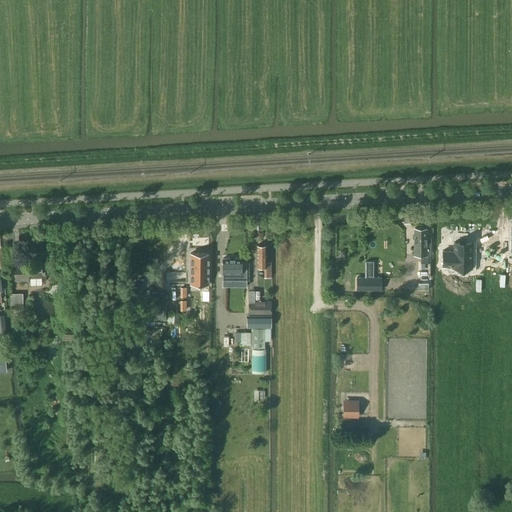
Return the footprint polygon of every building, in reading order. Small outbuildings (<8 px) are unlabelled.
[(415,229),(414,255),(421,255),(421,263),(428,263),(428,255),(430,255),(431,238),(427,238),(427,229),(415,229)] [(510,230),(493,230),(493,255),(510,255),(510,230)] [(456,240),(445,240),(445,255),(456,255),(456,257),(474,257),(474,232),(456,232),(456,240)] [(266,245),(257,245),(257,267),(266,267),(266,270),(271,269),(271,263),(266,263),(266,245)] [(48,269),(48,252),(36,252),(36,267),(29,267),(29,269),(16,270),(16,281),(29,281),(29,277),(46,277),(46,275),(48,275),(48,269)] [(209,254),(191,253),(191,283),(209,283),(209,276),(209,254)] [(243,259),(224,259),(224,274),(224,280),(247,280),(247,260),(243,260),(243,259)] [(365,277),(356,277),(356,290),(382,290),(382,277),(373,277),(365,277)] [(23,310),(23,293),(10,293),(11,310),(23,310)] [(271,302),(255,302),(249,302),(249,314),(271,314),(271,302)] [(169,313),(169,323),(180,323),(180,313),(169,313)] [(271,315),(247,315),(247,328),(271,328),(271,315)] [(241,332),(235,332),(235,342),(241,342),(241,345),(251,345),(251,349),(252,349),(252,372),(264,372),(264,344),(264,341),(271,341),(270,329),(265,329),(265,328),(251,328),(251,332),(241,332)] [(344,403),(344,415),(357,415),(358,403),(344,403)]
